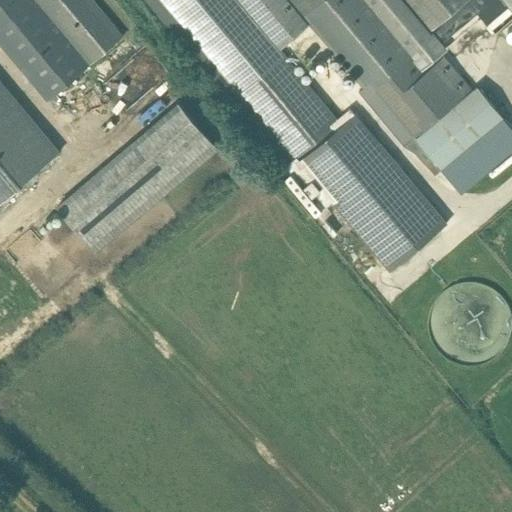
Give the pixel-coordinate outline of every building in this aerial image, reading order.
[(0,0),(0,42),(48,100),(90,66),(125,36),(124,34),(118,27),(95,0),(0,0)] [(511,0),(145,0),(235,108),(234,108),(289,174),(284,179),(315,216),(333,200),(392,270),(447,224),(350,108),(337,119),(278,50),(309,24),(363,89),(360,92),(404,144),(429,160),(432,157),(443,170),(505,117),(478,86),(473,90),(444,56),(423,74),(421,70),(424,68),(447,48),(443,43),(478,13),(487,25),(509,7),(511,10),(511,0)] [(0,201),(60,150),(0,79),(0,201)] [(183,102),(57,203),(95,251),(222,150),(183,102)] [(506,303),(500,294),(491,288),(481,283),(470,282),(460,283),(450,288),(441,294),(434,303),(430,313),(429,324),(430,334),(434,344),(441,353),(450,360),(460,364),(470,365),(481,364),(491,360),(500,353),(506,344),(511,334),(511,324),(511,313),(506,303)]
